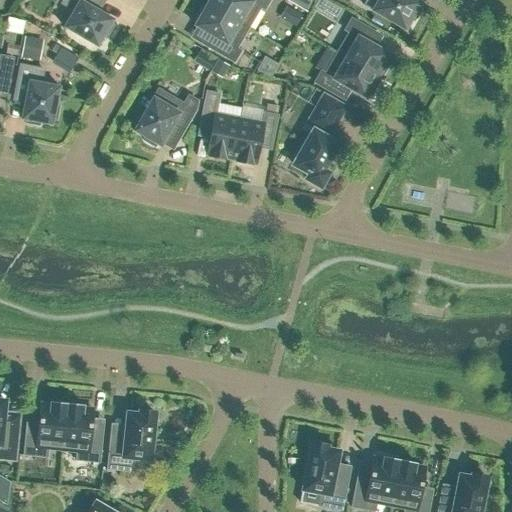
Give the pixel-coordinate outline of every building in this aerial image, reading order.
[(106,38),(113,26),(111,24),(113,21),(92,9),(97,0),(63,0),(61,4),(73,11),(63,28),(97,48),(103,37),(106,38)] [(207,5),(248,29),(260,8),(264,10),(270,0),(206,0),(209,1),(207,5)] [(288,0),(306,10),(311,0),(288,0)] [(323,0),(318,0),(314,7),(322,12),(323,10),(335,17),(340,9),(323,0)] [(419,4),(412,0),(367,0),(364,7),(404,30),(403,30),(405,31),(406,30),(405,29),(411,20),(414,22),(421,10),(418,8),(419,5),(420,6),(421,4),(419,3),(419,4)] [(248,29),(207,5),(205,9),(202,7),(195,19),(198,21),(195,26),(213,37),(207,48),(233,63),(240,52),(236,49),(248,29)] [(8,20),(5,33),(21,37),(24,24),(8,20)] [(336,54),(377,77),(380,74),(383,76),(390,63),(387,61),(390,56),(371,45),(377,35),(351,20),(344,31),(348,33),(336,54)] [(40,61),(43,40),(25,37),(22,58),(40,61)] [(209,72),(216,60),(201,51),(194,63),(209,72)] [(377,77),(336,54),(324,75),(320,72),(314,83),(340,98),(346,88),(365,99),(368,93),(371,95),(378,83),(375,81),(377,77)] [(0,87),(7,89),(13,59),(0,57),(0,87)] [(218,60),(211,70),(219,76),(222,71),(228,75),(232,68),(218,60)] [(177,77),(193,85),(201,70),(185,61),(177,77)] [(56,121),(59,107),(55,106),(59,88),(40,84),(43,70),(20,66),(14,94),(26,96),(21,120),(25,121),(25,124),(39,127),(39,123),(52,126),(53,120),(56,121)] [(183,105),(158,90),(143,115),(140,113),(133,125),(136,127),(133,132),(144,138),(142,141),(155,148),(156,145),(160,147),(172,127),(182,133),(195,110),(197,102),(188,97),(183,105)] [(230,160),(239,118),(215,114),(219,95),(206,92),(200,126),(211,128),(205,155),(230,160)] [(323,94),(317,106),(309,119),(320,126),(315,133),(313,131),(293,166),(309,175),(306,180),(320,188),(328,174),(323,171),(338,145),(324,138),(328,131),(331,133),(346,107),(323,94)] [(239,118),(230,160),(255,165),(260,139),(272,141),(277,116),(264,114),(262,123),(239,118)] [(5,401),(0,400),(0,458),(14,460),(18,416),(4,415),(5,401)] [(62,450),(66,404),(50,402),(50,406),(40,405),(37,433),(25,432),(23,456),(46,458),(47,448),(62,450)] [(66,404),(62,450),(76,451),(75,461),(99,463),(101,439),(89,438),(92,410),(82,409),(82,406),(66,404)] [(149,461),(154,414),(138,413),(138,415),(126,414),(123,443),(109,442),(106,470),(131,472),(132,460),(149,461)] [(302,491),(299,503),(317,507),(341,511),(346,484),(332,481),(338,452),(326,450),(327,448),(311,445),(302,491)] [(390,506),(399,460),(383,457),(382,461),(373,459),(367,486),(355,484),(351,508),(372,511),(374,511),(376,503),(390,506)] [(399,460),(390,506),(404,509),(403,511),(427,511),(430,499),(419,497),(424,469),(414,467),(415,464),(399,460)] [(76,471),(76,483),(90,484),(91,472),(76,471)] [(470,478),(459,475),(453,505),(439,502),(436,511),(479,511),(486,479),(471,476),(470,478)] [(101,479),(99,491),(111,492),(112,480),(101,479)] [(0,495),(0,504),(6,508),(9,484),(7,483),(0,495)] [(110,511),(95,503),(89,511),(110,511)]
